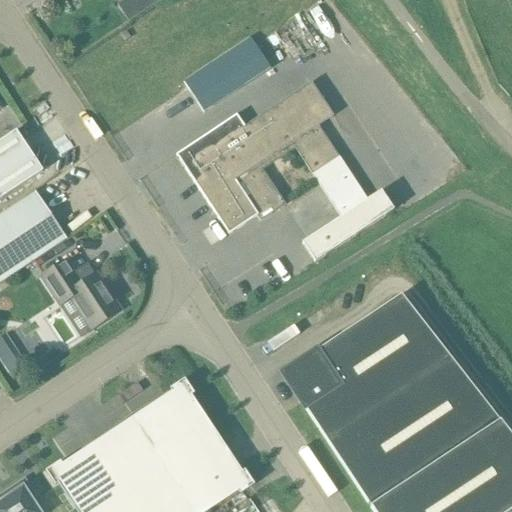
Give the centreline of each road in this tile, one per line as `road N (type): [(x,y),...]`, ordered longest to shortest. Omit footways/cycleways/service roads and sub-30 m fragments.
road 1 (unclassified): [(190,307),(150,228),(0,4)]
road 2 (unclassified): [(331,511),(190,307)]
road 3 (unclassified): [(0,433),(190,307)]
